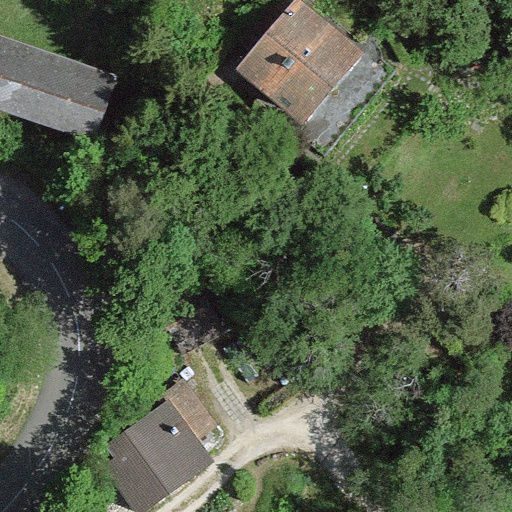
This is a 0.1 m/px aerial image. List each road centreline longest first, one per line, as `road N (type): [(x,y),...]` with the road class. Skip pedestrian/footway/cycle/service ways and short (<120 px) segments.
road 1 (tertiary): [(0,511),(64,417),(79,361),(74,312),(53,265),(0,213)]
road 2 (residential): [(171,511),(249,445),(294,433),(333,453),(386,511)]
